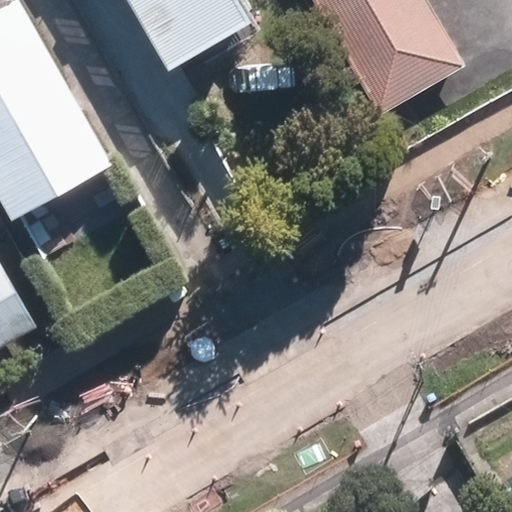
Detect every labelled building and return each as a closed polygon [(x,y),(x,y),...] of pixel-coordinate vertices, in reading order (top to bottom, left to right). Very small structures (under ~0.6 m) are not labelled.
[(0,208),(8,224),(111,165),(17,0),(11,0),(0,6),(0,208)] [(113,0),(160,79),(250,27),(234,0),(113,0)] [(307,0),(370,116),(462,66),(426,0),(307,0)] [(0,347),(38,327),(0,257),(0,347)] [(511,511),(511,468),(471,492),(482,511),(511,511)]
